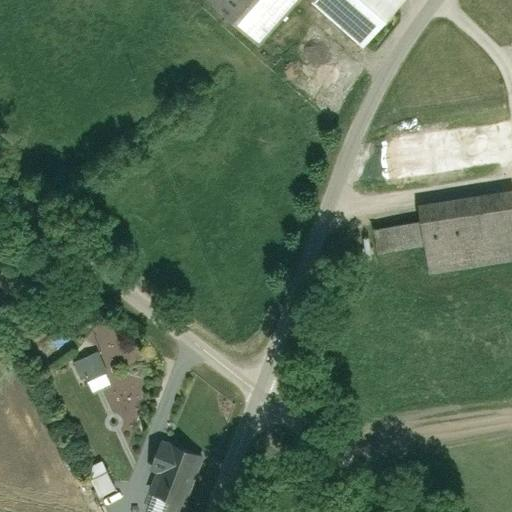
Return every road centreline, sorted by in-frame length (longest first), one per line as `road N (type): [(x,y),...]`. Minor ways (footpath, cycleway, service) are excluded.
road 1 (residential): [(444,0),(375,93),(327,192),(265,393)]
road 2 (residential): [(0,191),(265,393)]
road 3 (residential): [(265,393),(415,511)]
road 4 (residential): [(265,393),(219,511)]
